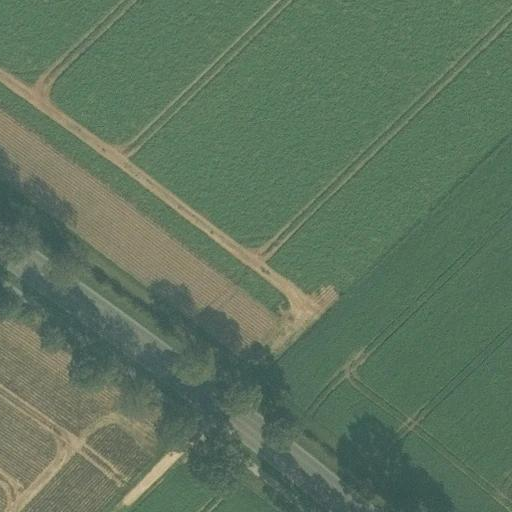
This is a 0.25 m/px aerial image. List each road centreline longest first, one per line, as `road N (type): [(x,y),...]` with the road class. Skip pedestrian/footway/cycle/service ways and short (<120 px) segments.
road 1 (track): [(0,193),(335,438),(423,511)]
road 2 (secondary): [(351,511),(220,405),(0,247)]
road 3 (track): [(117,511),(220,405)]
